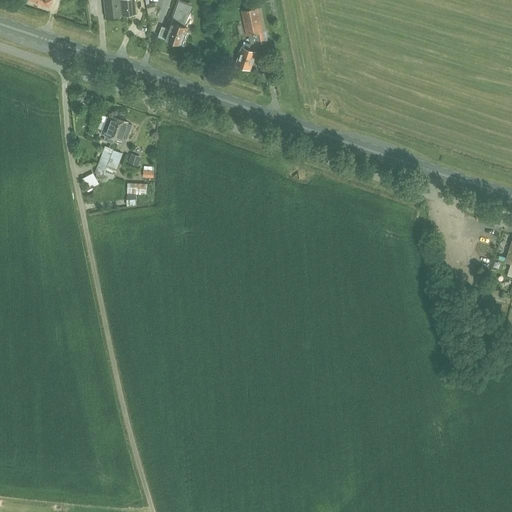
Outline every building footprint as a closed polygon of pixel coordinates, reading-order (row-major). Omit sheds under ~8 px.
[(123,15),(120,0),(104,0),(106,16),(123,15)] [(120,0),(123,15),(136,13),(134,0),(120,0)] [(181,9),(176,23),(172,22),(170,29),(162,26),(159,36),(181,44),(187,27),(184,26),(188,12),(189,12),(191,6),(182,3),(181,9)] [(147,7),(150,21),(157,20),(154,6),(147,7)] [(244,42),(242,47),(236,64),(250,68),(260,37),(262,44),(265,43),(259,15),(257,7),(241,11),(246,35),(249,35),(251,44),(244,42)] [(82,98),(78,93),(72,98),(76,103),(82,98)] [(118,120),(119,118),(112,115),(112,117),(107,115),(101,133),(105,134),(104,139),(111,141),(113,137),(115,137),(117,131),(116,130),(119,120),(118,120)] [(113,137),(111,141),(113,142),(114,140),(120,142),(121,140),(122,136),(127,138),(132,124),(127,122),(128,121),(119,118),(118,120),(119,120),(116,130),(117,131),(115,137),(113,137)] [(95,171),(102,173),(111,149),(104,147),(98,163),(101,163),(100,166),(97,166),(95,171)] [(111,149),(102,173),(108,176),(109,173),(114,174),(122,153),(111,149)] [(129,164),(136,167),(138,161),(131,159),(129,164)] [(131,207),(139,207),(139,199),(149,199),(149,187),(131,187),(131,207)] [(511,345),(503,350),(508,361),(511,359),(511,345)]
